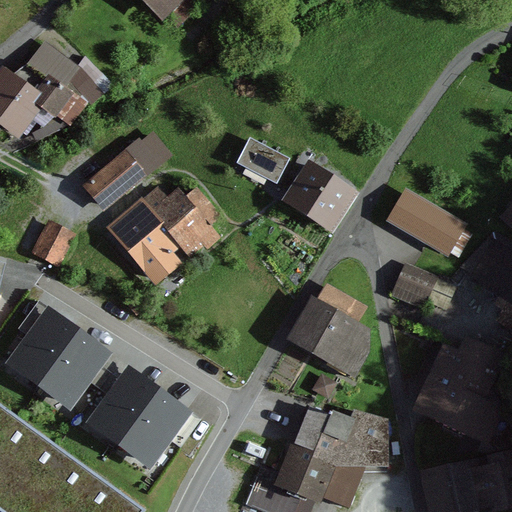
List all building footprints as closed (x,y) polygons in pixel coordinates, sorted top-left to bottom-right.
[(149,0),(160,11),(171,0),(149,0)] [(8,79),(0,89),(0,118),(20,134),(41,106),(67,125),(82,106),(62,91),(78,69),(48,47),(12,82),(8,79)] [(288,161),(249,141),(240,157),(279,177),(288,161)] [(138,144),(88,184),(107,206),(156,166),(138,144)] [(326,224),(347,191),(307,165),(301,175),(308,180),(294,202),(326,224)] [(154,193),(112,228),(155,279),(175,262),(167,252),(178,243),(186,253),(200,239),(205,245),(213,238),(209,233),(212,230),(209,226),(218,217),(195,190),(170,212),(154,193)] [(391,219),(446,251),(460,227),(405,195),(391,219)] [(49,226),(35,252),(57,264),(71,237),(49,226)] [(511,297),(499,320),(511,326),(511,242),(495,232),(467,265),(511,291),(511,297)] [(409,269),(397,296),(421,306),(433,280),(409,269)] [(326,365),(349,378),(364,351),(365,332),(351,324),(359,310),(328,292),(319,308),(312,304),(293,337),(330,358),(326,365)] [(15,364),(42,383),(76,337),(49,317),(53,312),(39,302),(19,330),(32,340),(15,364)] [(86,379),(99,389),(120,361),(107,351),(103,357),(76,337),(42,383),(69,403),(86,379)] [(423,405),(498,440),(505,424),(497,390),(486,383),(497,359),(470,347),(459,342),(448,366),(442,363),(423,405)] [(95,423),(122,442),(156,396),(129,376),(133,371),(120,361),(99,389),(113,399),(95,423)] [(183,415),(156,396),(122,442),(149,462),(166,438),(180,448),(200,420),(187,410),(183,415)] [(0,511),(1,511),(143,511),(145,510),(0,403),(0,511)] [(263,511),(294,511),(303,493),(317,499),(333,460),(337,462),(390,462),(383,421),(356,412),(354,419),(312,405),(279,486),(257,476),(245,505),(263,511)] [(511,455),(475,463),(475,465),(479,483),(490,480),(497,504),(511,500),(511,455)] [(478,506),(474,484),(479,483),(475,465),(449,471),(458,510),(478,506)] [(423,477),(430,511),(450,511),(458,510),(449,471),(423,477)]
